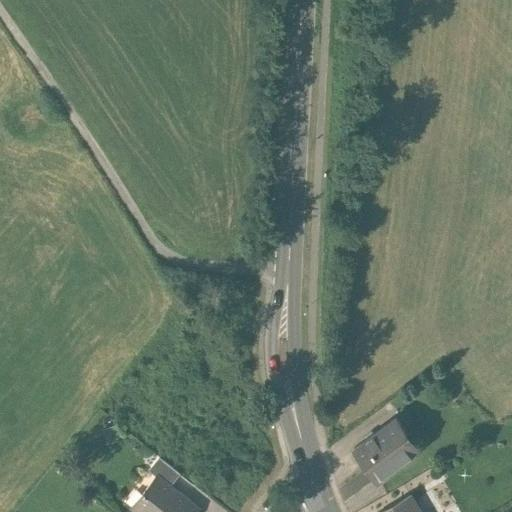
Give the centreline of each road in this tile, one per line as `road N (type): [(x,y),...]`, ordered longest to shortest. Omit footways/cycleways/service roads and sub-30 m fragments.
road 1 (track): [(0,20),(161,255),(284,272)]
road 2 (tertiary): [(298,0),(284,286)]
road 3 (tertiary): [(284,286),(272,334),(278,388),(302,440)]
road 4 (tertiary): [(302,440),(284,286)]
